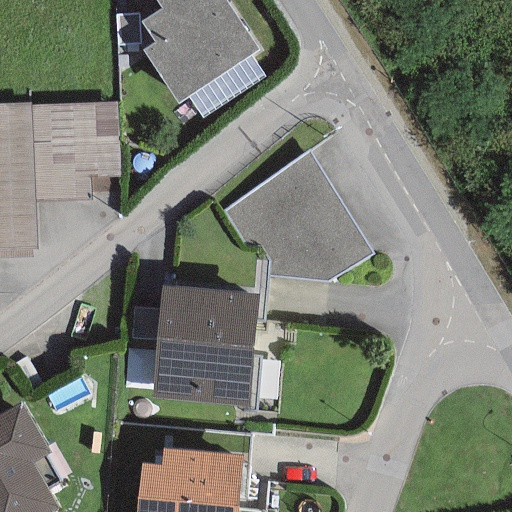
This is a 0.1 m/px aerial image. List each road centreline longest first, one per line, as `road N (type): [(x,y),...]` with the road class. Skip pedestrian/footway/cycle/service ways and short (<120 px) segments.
road 1 (residential): [(0,340),(59,301),(339,58)]
road 2 (residential): [(477,297),(339,58)]
road 3 (residential): [(371,511),(413,393),(477,297)]
